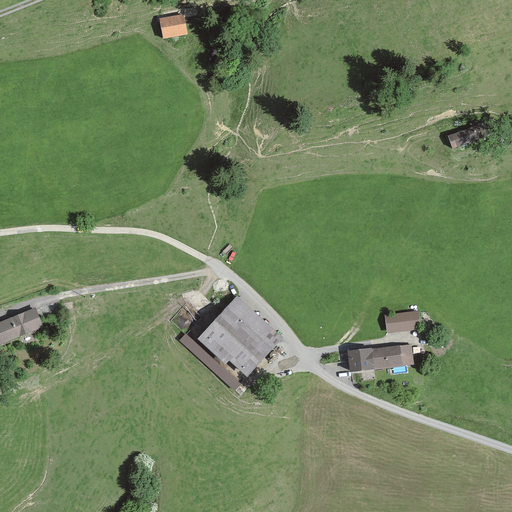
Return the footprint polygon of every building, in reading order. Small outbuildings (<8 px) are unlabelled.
[(184,15),(157,21),(162,41),(189,35),(184,15)] [(485,124),(449,138),(454,150),(490,137),(485,124)] [(247,380),(283,340),(238,299),(202,338),(247,380)] [(34,309),(0,323),(0,347),(24,337),(43,329),(34,309)] [(420,312),(384,316),(386,334),(422,330),(420,312)] [(411,346),(348,354),(351,375),(414,366),(411,346)]
